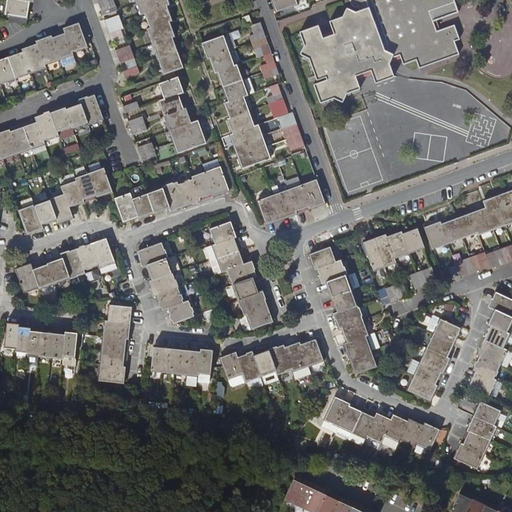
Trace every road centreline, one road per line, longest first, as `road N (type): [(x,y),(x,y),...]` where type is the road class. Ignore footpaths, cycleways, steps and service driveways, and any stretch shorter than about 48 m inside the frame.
road 1 (residential): [(319,325),(346,383),(411,412),(435,413),(475,331),(469,284)]
road 2 (residential): [(341,220),(260,0)]
road 3 (residential): [(290,238),(255,237),(225,204),(121,239)]
road 4 (residential): [(511,157),(341,220)]
road 5 (residential): [(121,239),(153,331),(208,337)]
road 6 (residential): [(121,239),(93,226),(30,247),(4,238)]
